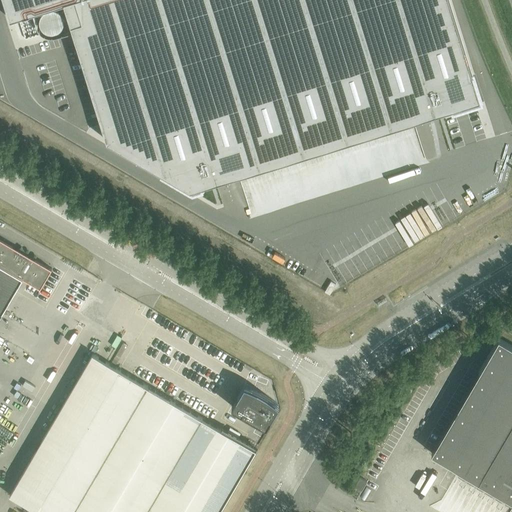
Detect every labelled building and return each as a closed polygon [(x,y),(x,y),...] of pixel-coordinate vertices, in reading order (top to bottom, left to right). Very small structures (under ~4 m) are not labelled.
[(4,0),(10,19),(64,2),(107,141),(193,190),(201,188),(201,186),(203,185),(450,108),(453,108),(453,110),(480,101),(472,74),(448,0),(4,0)] [(0,264),(23,278),(40,289),(52,269),(26,253),(21,247),(18,249),(0,237),(0,264)] [(0,316),(23,278),(0,264),(0,316)] [(331,281),(325,291),(330,294),(336,284),(331,281)] [(81,331),(77,328),(71,339),(75,341),(81,331)] [(511,346),(498,338),(431,453),(511,500),(511,346)] [(93,354),(10,495),(38,511),(218,511),(244,469),(256,449),(257,447),(247,441),(242,438),(222,427),(221,429),(220,428),(218,427),(174,401),(172,400),(120,369),(118,368),(93,354)] [(232,405),(232,406),(266,427),(279,405),(275,402),(272,399),(268,397),(265,394),(261,392),(257,390),(253,388),(248,386),(244,385),(236,399),(232,405)] [(360,477),(359,479),(355,486),(362,490),(367,481),(360,477)]
